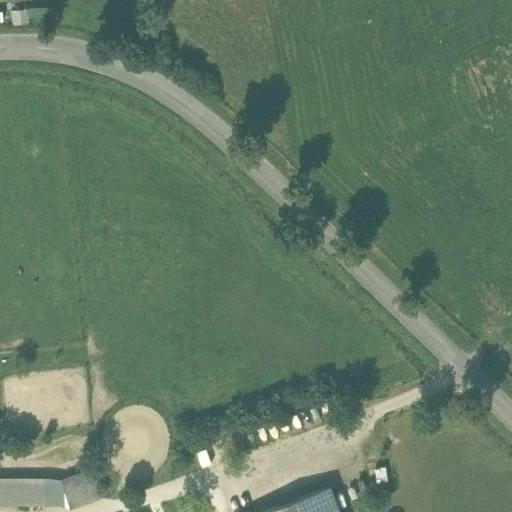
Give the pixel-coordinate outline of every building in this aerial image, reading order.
[(52,6),(18,8),(19,22),(53,20),(52,6)] [(63,479),(70,503),(100,492),(94,468),(63,479)] [(0,501),(45,501),(43,476),(0,475),(0,501)] [(70,503),(63,479),(43,476),(45,501),(70,503)] [(341,511),(330,482),(250,511),(341,511)]
